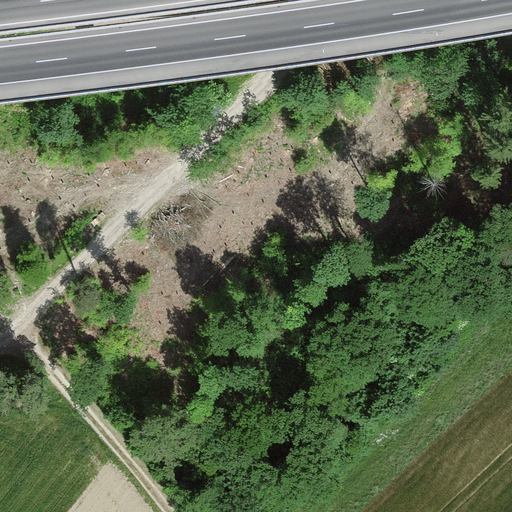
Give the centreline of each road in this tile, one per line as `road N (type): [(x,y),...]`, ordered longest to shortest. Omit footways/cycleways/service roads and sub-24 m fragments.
road 1 (motorway): [(0,66),(483,0)]
road 2 (track): [(0,341),(280,74)]
road 3 (track): [(0,309),(166,511)]
road 4 (track): [(66,0),(0,101)]
